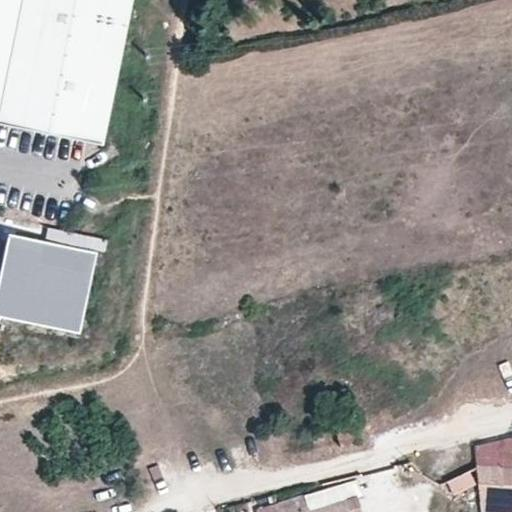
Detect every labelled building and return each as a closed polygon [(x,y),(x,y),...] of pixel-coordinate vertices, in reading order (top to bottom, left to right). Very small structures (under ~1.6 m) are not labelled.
[(0,0),(0,123),(90,139),(109,143),(134,0),(0,0)] [(97,257),(9,238),(0,280),(0,321),(79,338),(97,257)] [(157,325),(156,328),(158,334),(167,332),(166,323),(157,325)] [(511,466),(477,464),(477,471),(481,498),(511,499),(511,466)] [(464,471),(443,481),(451,495),(472,485),(464,471)] [(350,511),(347,498),(308,507),(304,491),(255,503),(256,511),(350,511)]
